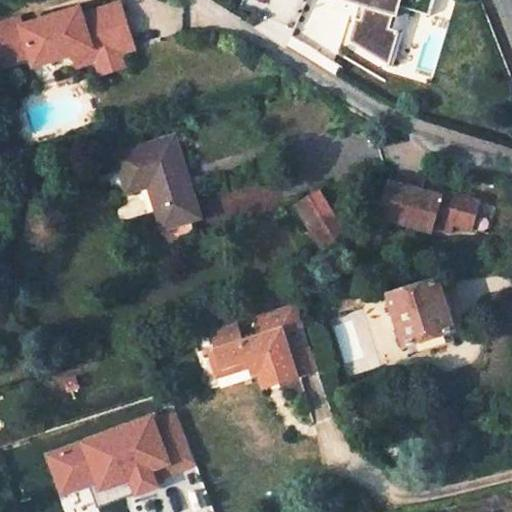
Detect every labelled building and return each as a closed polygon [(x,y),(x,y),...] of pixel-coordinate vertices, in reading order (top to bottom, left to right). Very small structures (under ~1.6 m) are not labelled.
[(347,0),(367,8),(371,0),(347,0)] [(429,15),(433,0),(371,0),(367,8),(372,11),(366,22),(361,20),(349,42),(390,66),(400,32),(389,29),(397,6),(411,10),(429,15)] [(20,18),(0,24),(0,64),(30,54),(34,65),(74,53),(105,43),(109,56),(123,52),(135,48),(121,2),(83,14),(81,7),(23,25),(20,18)] [(400,32),(390,66),(393,67),(411,10),(397,6),(389,29),(400,32)] [(105,43),(74,53),(78,66),(97,60),(102,74),(127,66),(123,52),(109,56),(105,43)] [(171,137),(111,155),(123,193),(144,187),(161,245),(190,237),(185,221),(197,218),(171,137)] [(434,198),(381,188),(375,216),(373,224),(380,226),(427,234),(428,227),(447,230),(449,223),(467,227),(472,199),(435,192),(434,198)] [(327,195),(302,209),(325,252),(357,235),(346,214),(339,218),(327,195)] [(375,216),(367,214),(364,230),(379,233),(380,226),(373,224),(375,216)] [(436,279),(389,295),(405,346),(453,330),(436,279)] [(236,320),(209,329),(215,349),(222,368),(245,361),(247,365),(250,374),(257,372),(272,367),(278,383),(316,370),(295,301),(255,314),(259,329),(241,335),(236,320)] [(209,351),(216,375),(247,365),(245,361),(222,368),(215,349),(209,351)] [(257,373),(262,388),(278,383),(272,367),(257,372),(257,373)] [(89,481),(98,477),(102,487),(134,475),(140,491),(157,484),(154,477),(197,461),(178,412),(155,421),(153,416),(50,455),(64,490),(89,481)] [(98,477),(89,481),(98,506),(140,491),(134,475),(102,487),(98,477)]
